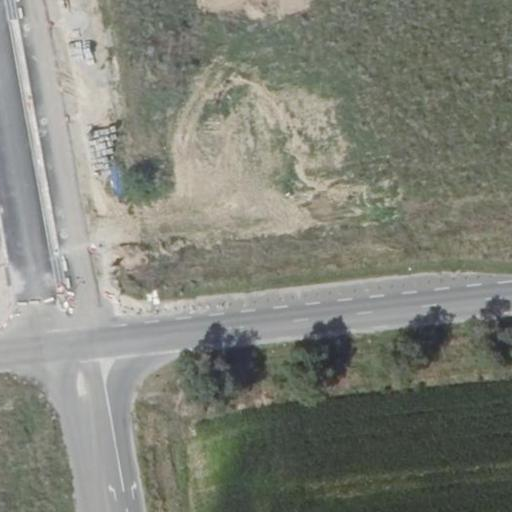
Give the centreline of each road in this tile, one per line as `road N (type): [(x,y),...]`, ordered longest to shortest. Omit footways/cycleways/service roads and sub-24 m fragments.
road 1 (secondary): [(511,294),(86,343)]
road 2 (tertiary): [(86,343),(35,0)]
road 3 (tertiary): [(0,58),(42,301),(86,343)]
road 4 (unclassified): [(113,511),(86,343)]
